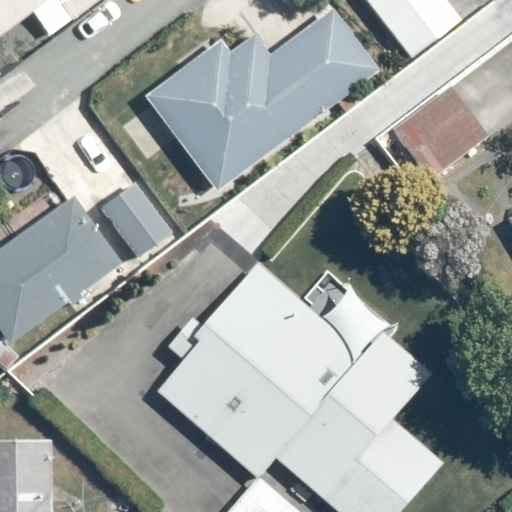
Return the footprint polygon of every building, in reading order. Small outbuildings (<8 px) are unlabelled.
[(0,0),(0,36),(32,13),(48,35),(96,0),(0,0)] [(459,21),(443,0),(366,0),(409,57),(459,21)] [(378,73),(332,8),(270,52),(255,30),(220,55),(215,47),(147,96),(215,191),(378,73)] [(491,136),(453,85),(395,129),(433,180),(491,136)] [(62,204),(49,185),(3,217),(17,237),(0,248),(0,325),(11,341),(116,267),(69,200),(62,204)] [(169,235),(133,185),(97,211),(133,261),(169,235)] [(165,346),(181,360),(156,391),(260,477),(275,459),(339,511),(404,511),(444,464),(393,422),(432,375),(376,328),(381,322),(343,290),(319,319),(257,268),(204,333),(187,319),(165,346)] [(0,511),(53,511),(53,438),(0,438),(0,511)] [(300,511),(252,474),(221,511),(300,511)]
